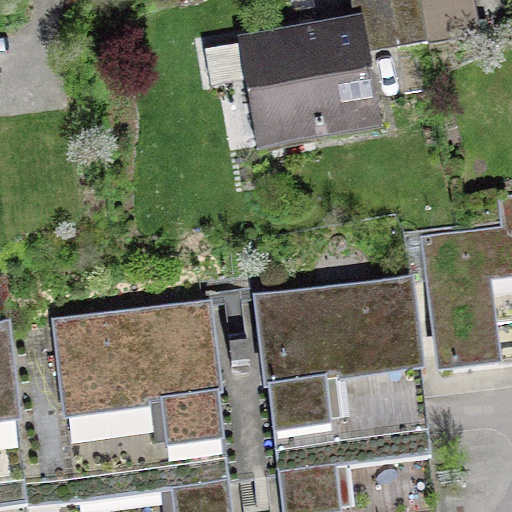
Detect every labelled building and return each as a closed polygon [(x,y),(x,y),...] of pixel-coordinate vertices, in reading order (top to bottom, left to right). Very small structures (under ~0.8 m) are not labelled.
[(418,0),(388,0),(397,49),(426,44),(418,0)] [(472,0),(418,0),(426,44),(478,35),(472,0)] [(355,26),(205,52),(211,89),(258,81),(267,132),(312,124),(314,138),(381,126),(365,34),(364,31),(363,29),(360,27),(355,26)] [(425,240),(440,374),(498,367),(493,326),(488,281),(511,278),(511,193),(498,196),(502,231),(425,240)] [(493,326),(511,323),(511,278),(488,281),(493,326)] [(419,369),(410,283),(258,301),(273,432),(332,425),(327,380),(419,369)] [(168,443),(223,437),(208,307),(56,325),(66,412),(163,400),(168,443)] [(0,330),(0,419),(16,417),(6,330),(0,330)] [(279,480),(282,480),(285,511),(339,511),(335,474),(431,463),(419,369),(327,380),(332,425),(273,432),(279,480)] [(163,400),(66,412),(77,504),(172,493),(173,511),(228,511),(226,487),(229,486),(223,437),(168,443),(163,400)] [(0,511),(9,511),(27,510),(16,417),(0,419),(0,511)]
